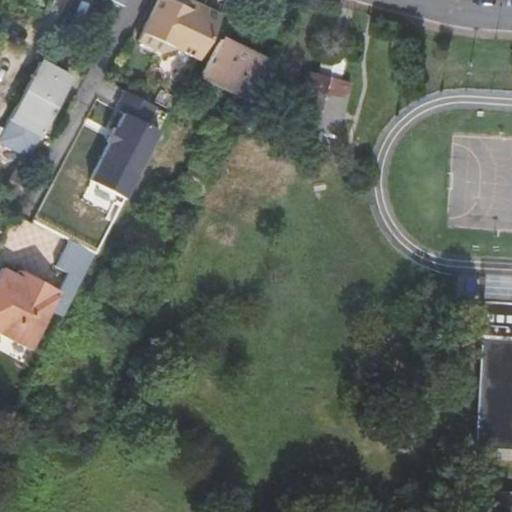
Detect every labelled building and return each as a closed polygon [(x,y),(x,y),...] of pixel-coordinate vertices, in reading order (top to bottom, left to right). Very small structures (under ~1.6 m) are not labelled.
[(197,57),(220,14),(202,5),(193,9),(173,0),(156,0),(138,39),(163,51),(175,47),(197,57)] [(266,65),(218,40),(199,78),(247,102),(266,65)] [(0,133),(0,139),(22,151),(33,130),(39,134),(69,77),(39,61),(9,117),(3,128),(0,133)] [(338,134),(353,81),(308,67),(292,120),(338,134)] [(146,124),(155,106),(124,90),(114,109),(123,113),(115,128),(113,127),(106,141),(108,142),(100,157),(135,176),(159,131),(146,124)] [(210,137),(199,161),(214,168),(225,144),(210,137)] [(18,197),(29,176),(15,169),(4,190),(18,197)] [(66,273),(81,281),(95,255),(68,240),(54,267),(66,273)] [(57,291),(38,280),(33,282),(31,285),(24,281),(25,278),(24,273),(19,270),(16,276),(2,268),(0,271),(0,334),(11,340),(12,336),(31,346),(49,310),(57,291)] [(62,317),(81,281),(66,273),(57,291),(49,310),(62,317)] [(511,281),(483,280),(482,304),(511,305),(511,281)] [(511,305),(482,304),(473,447),(511,449),(511,305)] [(511,511),(511,493),(482,492),(481,511),(511,511)]
